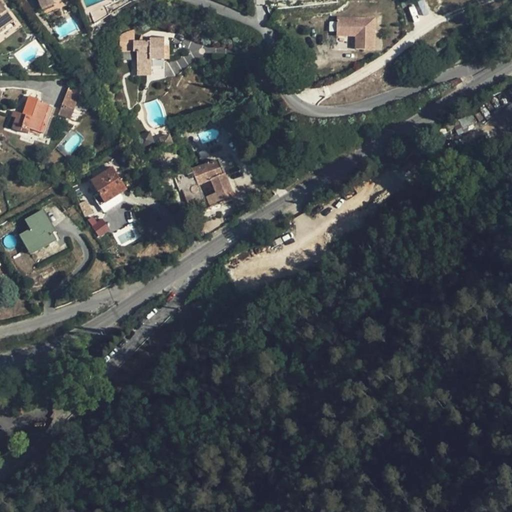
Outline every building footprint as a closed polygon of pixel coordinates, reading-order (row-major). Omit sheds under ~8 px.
[(37,0),(42,10),(55,4),(54,1),(53,0),(37,0)] [(0,30),(14,20),(1,3),(0,4),(0,30)] [(375,49),(375,18),(337,17),(337,35),(356,36),(356,49),(375,49)] [(164,59),(164,38),(150,38),(150,41),(133,41),(133,33),(119,34),(119,51),(137,51),(137,59),(138,70),(151,70),(151,59),(164,59)] [(69,86),(62,105),(61,110),(65,111),(67,107),(74,109),(81,91),(69,86)] [(39,100),(29,97),(23,114),(18,113),(16,118),(12,128),(28,134),(30,129),(43,134),(53,107),(39,102),(39,100)] [(163,147),(173,144),(170,135),(160,139),(163,147)] [(235,199),(220,160),(192,170),(174,179),(180,192),(183,191),(190,209),(203,204),(206,211),(235,199)] [(127,190),(113,167),(91,181),(98,193),(93,196),(100,207),(105,203),(127,190)] [(28,250),(44,241),(46,246),(56,240),(52,233),(56,231),(44,210),(26,220),(31,229),(20,235),(28,250)] [(99,237),(108,231),(97,214),(88,220),(99,237)] [(28,250),(31,254),(46,246),(44,241),(28,250)]
